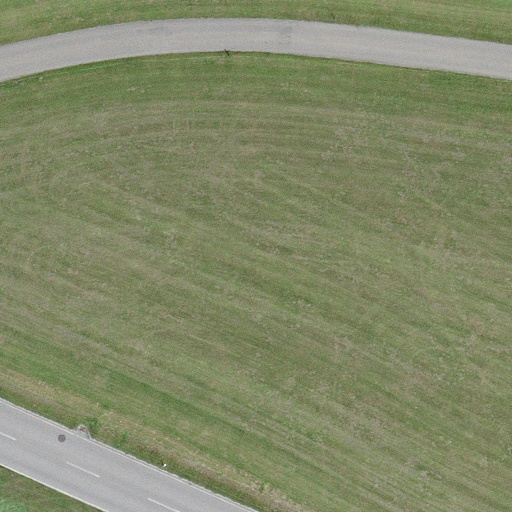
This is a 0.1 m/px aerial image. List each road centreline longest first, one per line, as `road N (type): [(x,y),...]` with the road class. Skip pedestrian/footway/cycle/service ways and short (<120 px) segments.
road 1 (unclassified): [(0,69),(84,49),(279,38),(511,67)]
road 2 (tertiary): [(0,434),(176,511)]
